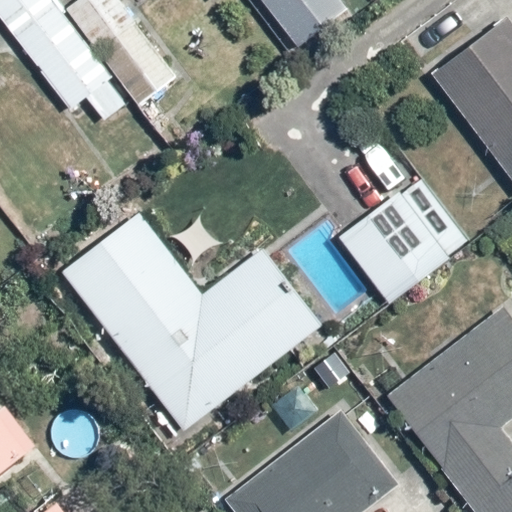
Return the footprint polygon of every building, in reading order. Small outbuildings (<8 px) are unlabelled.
[(0,0),(0,19),(69,109),(85,97),(104,121),(130,101),(61,13),(50,0),(0,0)] [(78,0),(66,10),(141,106),(183,73),(125,0),(78,0)] [(346,10),(338,0),(259,0),(297,48),(346,10)] [(511,17),(444,71),(511,159),(511,17)] [(360,268),(373,285),(385,302),(469,238),(420,173),(336,237),(360,268)] [(200,296),(140,217),(65,274),(183,429),(318,326),(260,250),(200,296)] [(511,407),(511,296),(509,292),(393,379),(493,511),(511,511),(511,419),(507,412),(511,407)] [(0,472),(33,445),(0,404),(0,472)] [(361,511),(398,485),(340,410),(227,495),(239,511),(361,511)] [(67,511),(55,497),(36,511),(67,511)]
